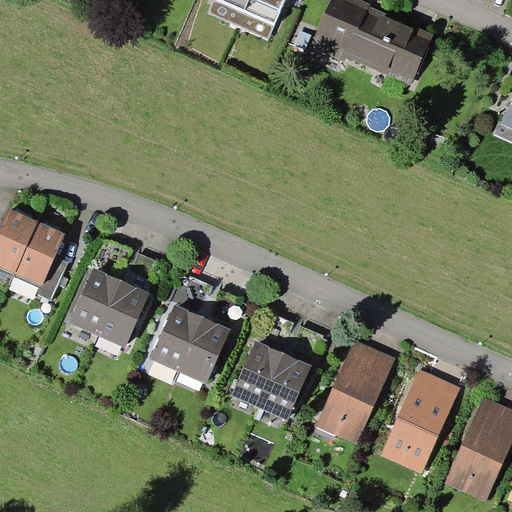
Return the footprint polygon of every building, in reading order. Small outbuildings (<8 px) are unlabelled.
[(284,0),(213,0),(208,12),(268,38),(284,0)] [(438,40),(350,0),(335,0),(314,48),(413,94),(438,40)] [(511,103),(501,130),(511,134),(511,103)] [(70,240),(16,215),(0,247),(0,267),(47,290),(70,240)] [(156,301),(100,275),(77,325),(133,351),(156,301)] [(236,337),(183,313),(160,365),(213,388),(236,337)] [(397,364),(357,346),(320,427),(360,445),(397,364)] [(317,372),(263,348),(240,401),(294,425),(317,372)] [(461,390),(422,372),(383,457),(423,475),(461,390)] [(511,452),(511,412),(486,401),(448,484),(489,503),(511,452)]
